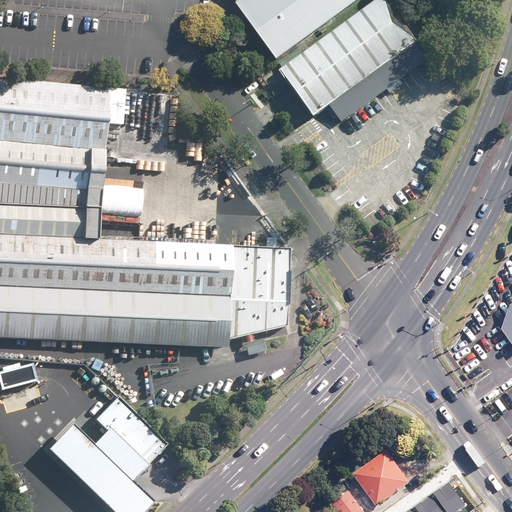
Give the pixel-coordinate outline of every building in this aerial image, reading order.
[(229,0),(276,66),(370,0),(229,0)] [(379,0),(277,72),(312,122),(330,109),(340,124),(430,61),(386,0),(379,0)] [(175,89),(0,72),(0,133),(170,149),(175,89)] [(93,146),(0,137),(0,202),(87,207),(93,146)] [(0,238),(86,242),(88,210),(0,206),(0,238)] [(231,249),(0,239),(0,290),(229,301),(231,249)] [(291,252),(231,249),(229,301),(228,308),(227,341),(286,327),(291,252)] [(227,341),(228,308),(0,296),(0,346),(226,357),(227,341)] [(511,308),(501,330),(511,346),(511,308)] [(30,367),(0,374),(0,392),(35,384),(33,375),(30,367)] [(116,400),(81,436),(133,486),(168,451),(116,400)] [(385,451),(352,475),(376,507),(408,483),(385,451)] [(449,482),(433,494),(446,511),(458,511),(458,510),(465,505),(449,482)] [(318,494),(310,486),(302,493),(310,501),(318,494)] [(362,511),(348,491),(330,504),(336,511),(362,511)] [(442,511),(430,495),(414,506),(418,511),(442,511)] [(310,511),(314,509),(300,496),(294,503),(303,511),(310,511)]
